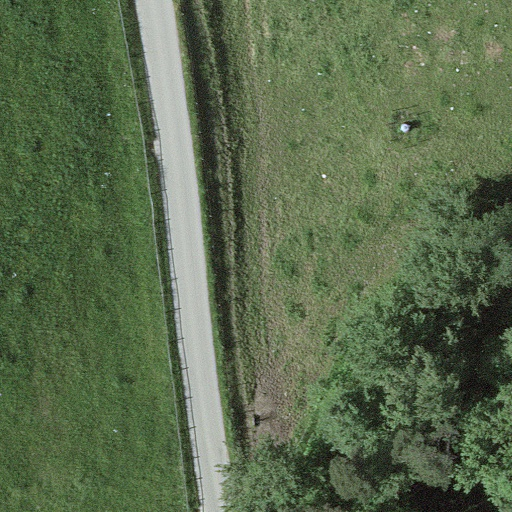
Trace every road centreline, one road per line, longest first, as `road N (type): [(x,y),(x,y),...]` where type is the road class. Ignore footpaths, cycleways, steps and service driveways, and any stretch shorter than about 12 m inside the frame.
road 1 (tertiary): [(151,0),(221,511)]
road 2 (track): [(290,511),(376,323),(511,229)]
